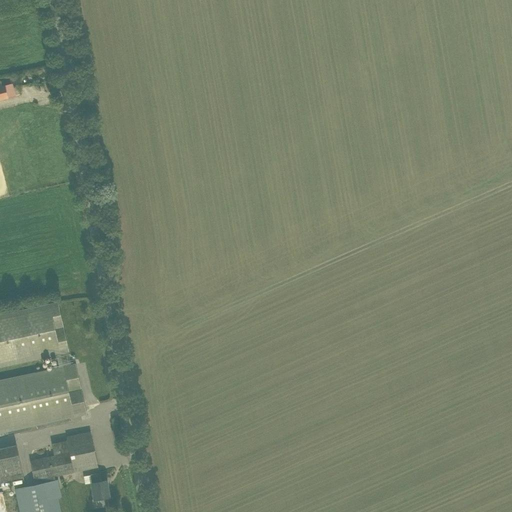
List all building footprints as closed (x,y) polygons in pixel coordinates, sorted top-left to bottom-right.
[(0,99),(15,96),(15,95),(13,88),(12,84),(2,86),(1,81),(0,81),(0,99)] [(58,302),(0,314),(0,366),(60,354),(62,366),(62,367),(71,365),(68,351),(69,351),(58,302)] [(76,364),(71,365),(62,367),(62,366),(0,379),(0,431),(86,413),(76,364)] [(51,444),(54,455),(30,461),(34,480),(33,480),(34,485),(16,489),(20,511),(60,511),(57,498),(62,497),(58,479),(55,480),(54,476),(98,467),(91,434),(67,439),(67,440),(51,444)] [(0,483),(23,478),(16,445),(0,448),(0,483)] [(105,506),(104,498),(109,497),(106,480),(101,481),(100,472),(90,474),(92,483),(94,499),(92,499),(93,508),(105,506)]
